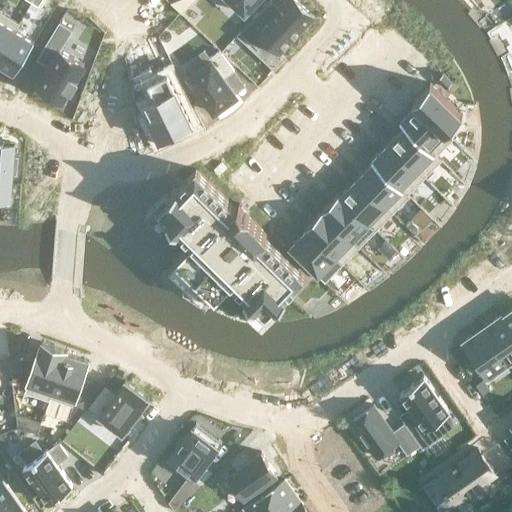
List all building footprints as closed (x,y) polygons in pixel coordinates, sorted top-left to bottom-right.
[(232,0),(245,12),(256,0),(232,0)] [(271,0),(270,0),(241,31),(259,48),(267,40),(280,52),(314,16),(297,0),(285,0),(279,7),(271,0)] [(2,8),(0,10),(0,52),(19,21),(1,11),(3,9),(2,8)] [(19,21),(0,52),(0,63),(15,72),(34,39),(16,28),(20,22),(19,21)] [(59,21),(36,58),(48,66),(37,84),(63,99),(69,88),(71,90),(78,79),(76,77),(84,63),(61,49),(73,29),(59,21)] [(211,60),(188,75),(214,111),(216,110),(228,102),(228,101),(238,94),(225,77),(234,70),(220,49),(209,57),(211,60)] [(100,69),(82,115),(108,126),(112,117),(134,126),(135,83),(100,69)] [(156,98),(147,102),(153,115),(148,117),(159,139),(193,122),(168,72),(148,82),(156,98)] [(443,72),(437,78),(447,87),(452,81),(443,72)] [(430,82),(414,99),(453,137),(447,130),(463,114),(430,82)] [(417,102),(400,119),(441,159),(442,159),(437,154),(453,137),(414,99),(413,99),(417,102)] [(405,124),(389,141),(425,176),(441,159),(400,119),(405,124)] [(0,191),(12,192),(14,174),(17,174),(19,155),(15,155),(16,142),(0,141),(0,191)] [(389,141),(372,158),(410,195),(408,193),(425,176),(389,141)] [(373,160),(357,177),(393,212),(410,195),(372,158),(373,160)] [(161,204),(159,206),(160,208),(162,210),(169,216),(167,217),(178,227),(179,226),(193,240),(176,257),(216,296),(233,279),(234,280),(239,285),(241,287),(241,286),(245,291),(246,292),(245,293),(256,304),(257,302),(263,309),(265,311),(265,310),(267,312),(269,310),(271,308),(276,302),(278,303),(288,293),(286,292),(304,274),(302,272),(301,271),(300,271),(293,263),(291,261),(291,262),(284,254),(282,252),(282,253),(275,245),(273,243),(273,244),(266,236),(265,236),(267,234),(248,215),(250,213),(239,203),(235,206),(227,199),(227,198),(225,197),(218,190),(218,189),(216,188),(209,181),(209,180),(207,179),(200,172),(200,171),(198,170),(196,168),(194,170),(192,172),(186,178),(184,180),(179,186),(178,185),(167,195),(169,196),(163,202),(161,204)] [(339,192),(376,229),(393,212),(357,177),(341,193),(339,192)] [(339,192),(322,209),(359,246),(376,229),(339,192)] [(322,209),(305,226),(343,263),(359,246),(322,209)] [(306,228),(289,245),(325,281),(343,263),(305,226),(306,228)] [(502,312),(501,313),(511,328),(511,308),(503,314),(502,312)] [(511,328),(501,313),(482,326),(507,361),(511,357),(511,328)] [(482,326),(463,340),(488,375),(507,361),(482,326)] [(42,341),(25,391),(48,399),(65,349),(42,341)] [(65,349),(48,399),(49,399),(50,397),(73,405),(88,359),(65,352),(66,349),(65,349)] [(20,358),(10,359),(11,371),(21,370),(20,358)] [(10,359),(0,360),(0,361),(1,372),(11,371),(10,359)] [(425,374),(401,391),(418,415),(406,424),(422,447),(443,432),(435,421),(450,410),(425,374)] [(482,379),(476,383),(483,393),(489,389),(482,379)] [(105,385),(90,405),(100,413),(99,414),(100,415),(122,431),(121,431),(123,433),(124,431),(148,399),(149,398),(148,397),(126,381),(127,381),(125,380),(124,381),(115,393),(105,385)] [(90,386),(82,395),(90,401),(98,392),(90,386)] [(374,404),(351,419),(377,456),(398,441),(407,453),(420,444),(404,422),(392,430),(374,404)] [(17,414),(18,426),(25,429),(28,417),(17,414)] [(196,421),(167,460),(192,479),(193,478),(200,483),(212,471),(204,464),(222,441),(196,421)] [(47,448),(23,465),(49,501),(73,484),(57,462),(67,455),(59,442),(48,450),(47,448)] [(478,447),(436,476),(454,502),(468,493),(476,505),(494,491),(486,480),(496,473),(478,447)] [(237,468),(228,474),(244,496),(277,473),(261,451),(252,457),(245,448),(230,458),(237,468)] [(0,511),(26,511),(3,478),(0,480),(0,511)] [(285,478),(245,507),(248,511),(284,511),(301,501),(285,478)] [(308,511),(301,501),(284,511),(308,511)]
